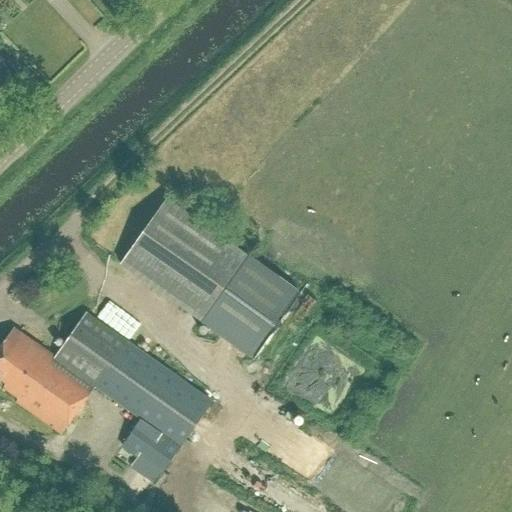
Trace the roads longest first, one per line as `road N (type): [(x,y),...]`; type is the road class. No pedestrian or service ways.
road 1 (track): [(0,287),(305,0)]
road 2 (tertiary): [(0,157),(166,0)]
road 3 (track): [(0,424),(100,469),(170,511)]
